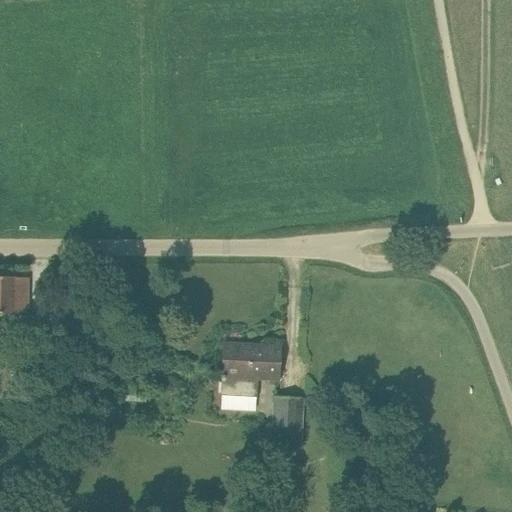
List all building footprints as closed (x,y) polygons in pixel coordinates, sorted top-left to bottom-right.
[(0,313),(27,314),(28,278),(15,278),(15,277),(0,276),(0,313)] [(36,311),(15,347),(17,348),(34,358),(55,323),(36,311)] [(221,396),(250,398),(251,378),(277,379),(279,347),(224,344),(221,396)] [(17,348),(6,368),(22,378),(34,358),(17,348)] [(272,447),(299,449),(302,398),(274,397),(272,447)]
